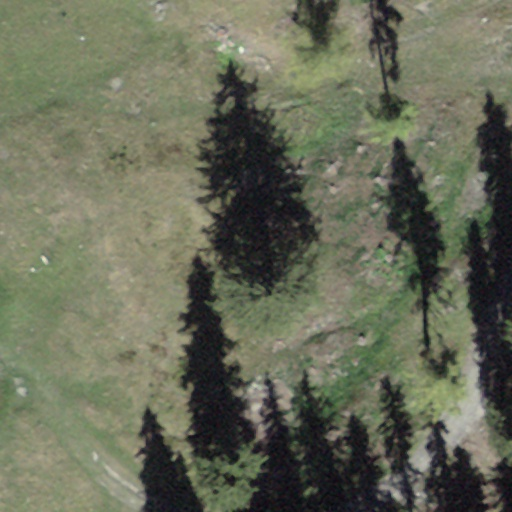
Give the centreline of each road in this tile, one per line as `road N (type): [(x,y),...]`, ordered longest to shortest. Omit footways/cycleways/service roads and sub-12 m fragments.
road 1 (track): [(511,249),(449,436),(382,511)]
road 2 (track): [(145,511),(72,444),(33,383),(0,364)]
